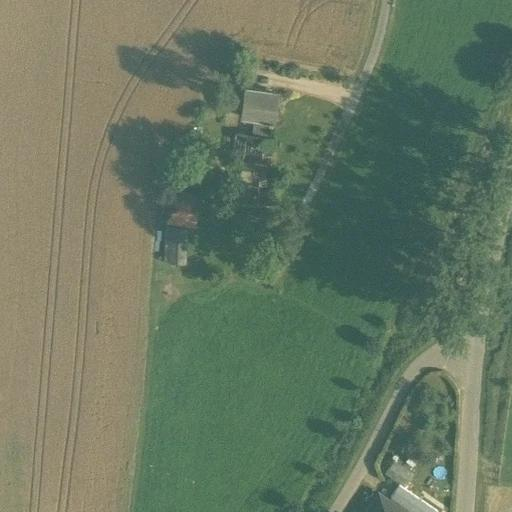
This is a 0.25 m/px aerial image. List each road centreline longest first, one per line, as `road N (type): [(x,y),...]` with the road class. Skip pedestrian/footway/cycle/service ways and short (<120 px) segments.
road 1 (unclassified): [(328,511),(415,361),(473,354)]
road 2 (unclassified): [(473,354),(511,171)]
road 3 (unclassified): [(462,511),(473,354)]
